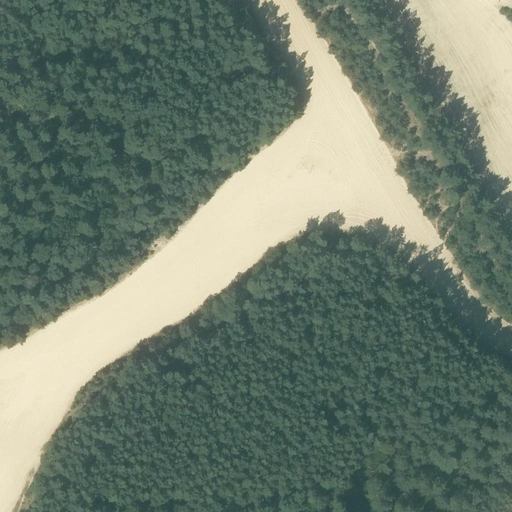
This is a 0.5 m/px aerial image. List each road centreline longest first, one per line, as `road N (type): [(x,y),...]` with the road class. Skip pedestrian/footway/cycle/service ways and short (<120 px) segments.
road 1 (track): [(0,434),(26,388),(237,231),(302,207),(344,210),(407,234)]
road 2 (track): [(511,342),(475,318),(407,234),(277,0)]
road 3 (track): [(237,231),(273,200),(308,145),(320,107),(316,72)]
